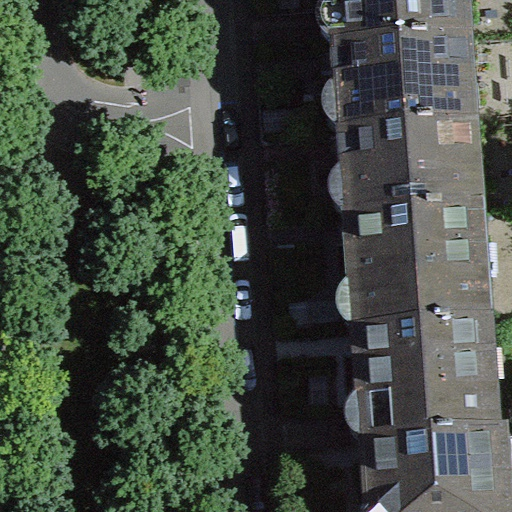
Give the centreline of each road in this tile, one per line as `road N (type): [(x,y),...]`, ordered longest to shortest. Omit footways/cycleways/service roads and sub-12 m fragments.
road 1 (residential): [(208,121),(228,511)]
road 2 (residential): [(40,0),(62,104),(143,123),(208,121)]
road 3 (residential): [(208,121),(200,0)]
